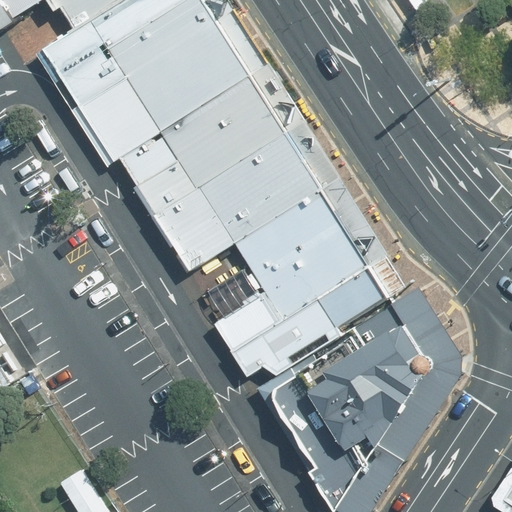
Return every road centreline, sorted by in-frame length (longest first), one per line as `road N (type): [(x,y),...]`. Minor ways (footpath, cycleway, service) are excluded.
road 1 (primary): [(373,98),(453,213),(511,264)]
road 2 (tertiary): [(511,375),(421,511)]
road 3 (primary): [(373,98),(511,151)]
